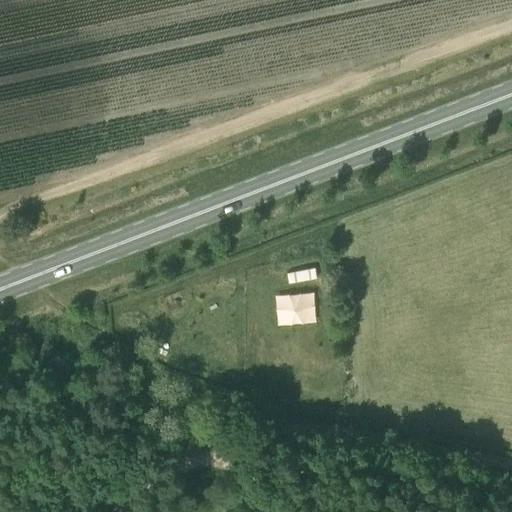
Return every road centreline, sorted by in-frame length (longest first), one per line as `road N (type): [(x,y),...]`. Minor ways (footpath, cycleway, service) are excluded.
road 1 (primary): [(0,288),(511,97)]
road 2 (track): [(118,511),(172,469),(288,431),(511,468)]
